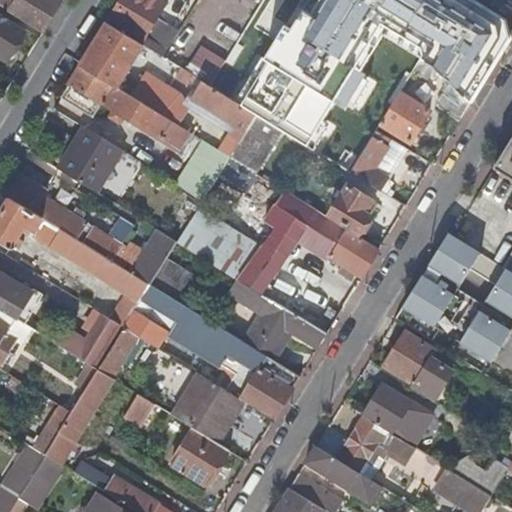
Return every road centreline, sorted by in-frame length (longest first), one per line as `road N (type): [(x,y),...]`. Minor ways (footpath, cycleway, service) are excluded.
road 1 (residential): [(248,511),(511,84)]
road 2 (residential): [(93,0),(0,151)]
